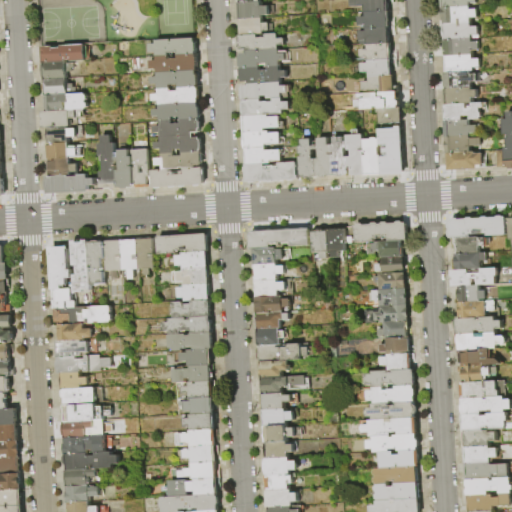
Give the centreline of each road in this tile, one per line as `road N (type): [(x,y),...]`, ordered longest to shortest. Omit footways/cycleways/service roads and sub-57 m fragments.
road 1 (residential): [(14,0),(43,511)]
road 2 (residential): [(414,0),(443,511)]
road 3 (residential): [(511,191),(0,220)]
road 4 (residential): [(214,0),(243,511)]
